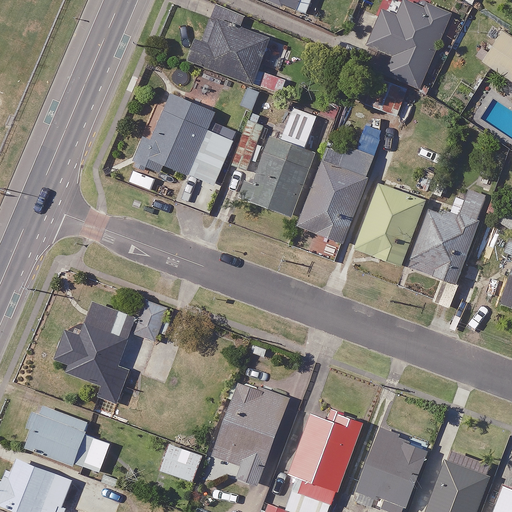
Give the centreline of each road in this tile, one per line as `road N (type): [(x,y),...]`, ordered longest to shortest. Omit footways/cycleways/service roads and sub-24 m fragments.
road 1 (residential): [(511,376),(34,204)]
road 2 (tertiary): [(34,204),(119,0)]
